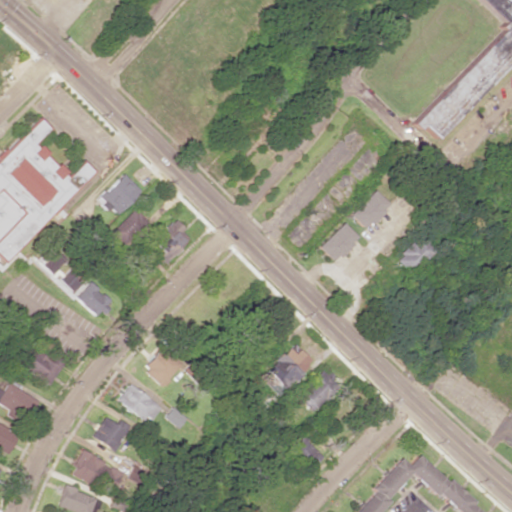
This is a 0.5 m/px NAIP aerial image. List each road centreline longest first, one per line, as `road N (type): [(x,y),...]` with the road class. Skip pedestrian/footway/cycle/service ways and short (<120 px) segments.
road 1 (secondary): [(0,2),(511,492)]
road 2 (residential): [(229,226),(64,422),(15,511)]
road 3 (residential): [(336,328),(350,308),(347,268),(409,192),(511,100)]
road 4 (residential): [(415,0),(229,226)]
road 5 (residential): [(412,399),(303,511)]
